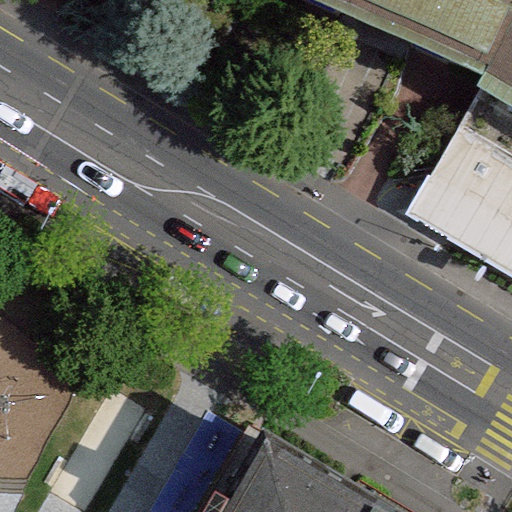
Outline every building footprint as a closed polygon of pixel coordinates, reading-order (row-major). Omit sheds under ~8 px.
[(224,0),(241,8),(245,0),(224,0)] [(511,0),(245,0),(241,8),(465,117),(511,31),(511,0)] [(511,31),(465,117),(511,144),(511,31)] [(511,144),(465,117),(410,217),(511,275),(511,144)] [(389,511),(260,437),(216,511),(389,511)]
